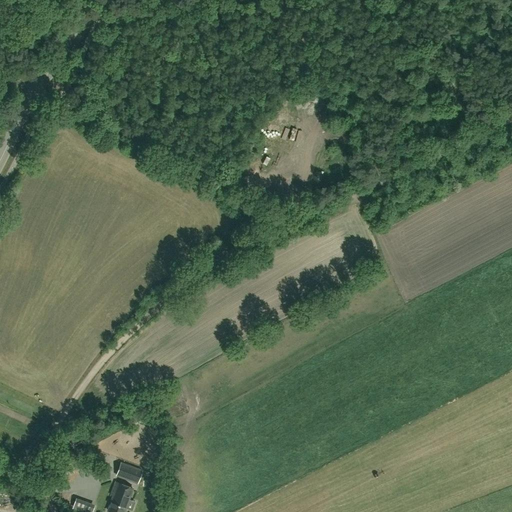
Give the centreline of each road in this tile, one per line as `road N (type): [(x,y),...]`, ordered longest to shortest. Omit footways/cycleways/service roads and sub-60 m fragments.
road 1 (track): [(0,468),(44,440),(108,352),(202,271),(511,118)]
road 2 (track): [(309,213),(272,189),(236,181),(34,91)]
road 3 (tertiary): [(0,157),(60,54),(81,0)]
